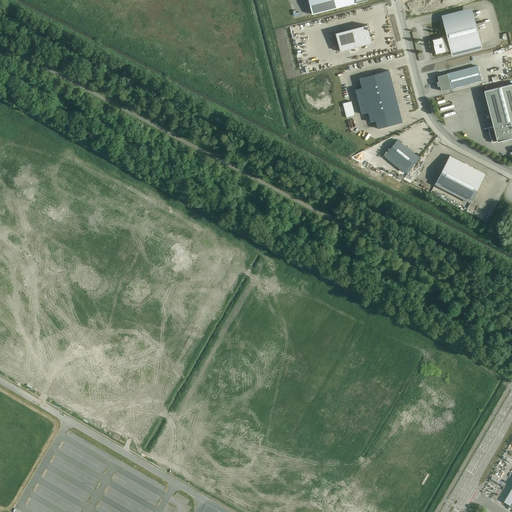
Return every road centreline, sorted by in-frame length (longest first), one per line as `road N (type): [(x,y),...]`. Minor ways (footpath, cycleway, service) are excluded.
road 1 (track): [(0,6),(511,275)]
road 2 (residential): [(0,381),(225,511)]
road 3 (residential): [(397,0),(430,117),(450,138),(511,172)]
